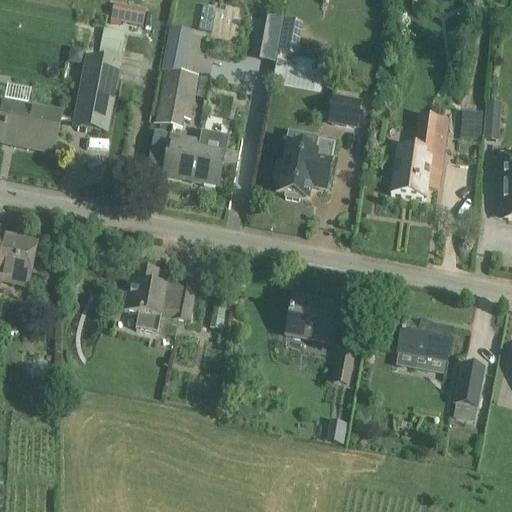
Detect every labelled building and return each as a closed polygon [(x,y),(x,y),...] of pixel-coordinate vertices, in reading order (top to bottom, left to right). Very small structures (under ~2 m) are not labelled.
[(143,28),(146,11),(115,5),(111,22),(143,28)] [(100,59),(120,63),(124,36),(105,32),(100,59)] [(299,42),(281,39),(278,53),(297,56),(299,42)] [(167,71),(166,73),(157,126),(183,130),(184,123),(189,123),(197,79),(186,77),(180,75),(183,53),(163,50),(161,70),(167,71)] [(120,68),(87,61),(75,128),(107,135),(120,68)] [(329,124),(356,129),(361,106),(333,101),(329,124)] [(53,155),(57,135),(61,115),(0,102),(0,146),(4,147),(5,141),(15,143),(15,147),(53,155)] [(484,143),(498,144),(501,106),(486,105),(484,143)] [(483,117),(461,115),(460,140),(481,142),(483,117)] [(391,197),(425,202),(428,183),(439,185),(448,125),(436,123),(433,140),(417,138),(415,153),(398,151),(391,197)] [(219,188),(223,168),(227,145),(202,141),(202,143),(171,138),(163,177),(219,188)] [(318,190),(326,192),(335,145),(318,142),(315,154),(287,148),(284,165),(280,165),(276,166),(274,180),(275,183),(281,184),(278,196),(286,197),(285,200),(299,203),(300,200),(308,201),(310,187),(319,188),(318,190)] [(511,156),(500,157),(499,224),(511,224),(511,156)] [(0,284),(28,290),(33,267),(37,247),(0,239),(0,284)] [(189,326),(196,291),(157,283),(159,273),(137,269),(134,284),(128,283),(123,313),(139,316),(135,333),(158,338),(162,320),(189,326)] [(334,349),(340,307),(293,298),(284,339),(334,349)] [(423,327),(424,322),(405,319),(398,355),(399,355),(396,369),(414,372),(417,359),(446,364),(452,333),(423,327)] [(355,358),(339,355),(333,387),(348,390),(355,358)] [(51,366),(45,366),(45,360),(33,360),(33,366),(27,366),(27,377),(51,377),(51,366)] [(485,372),(461,367),(454,406),(458,407),(456,421),(475,425),(478,411),(485,372)]
